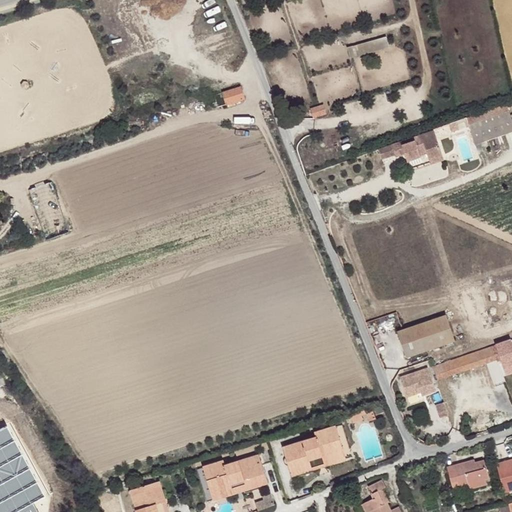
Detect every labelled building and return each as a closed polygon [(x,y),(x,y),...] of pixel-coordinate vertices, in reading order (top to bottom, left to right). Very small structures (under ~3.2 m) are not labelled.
[(385,38),(348,48),(350,57),(388,46),(385,38)] [(224,93),(228,105),(245,99),(241,88),(224,93)] [(511,131),(511,122),(505,104),(466,117),(475,144),(511,131)] [(312,111),(312,113),(313,115),(314,116),(316,117),(325,114),(323,106),(313,109),(312,110),(312,111)] [(455,121),(449,124),(452,132),(458,130),(456,125),(455,121)] [(434,130),(401,141),(404,153),(407,161),(420,157),(419,153),(426,151),(429,159),(442,155),(434,130)] [(401,141),(392,144),(395,154),(394,154),(395,157),(404,153),(401,141)] [(380,149),(378,149),(382,159),(394,154),(395,154),(392,144),(391,144),(380,149)] [(442,155),(429,159),(430,164),(444,159),(442,155)] [(44,232),(59,230),(56,203),(41,205),(44,232)] [(446,316),(399,332),(407,357),(455,341),(446,316)] [(511,343),(511,341),(482,351),(486,364),(497,360),(496,355),(499,354),(501,359),(504,368),(511,364),(511,343)] [(482,351),(439,365),(444,379),(486,364),(482,351)] [(439,365),(434,367),(438,381),(444,379),(439,365)] [(429,369),(401,378),(408,397),(422,392),(423,396),(436,391),(429,369)] [(444,402),(436,405),(440,418),(449,415),(444,402)] [(370,410),(357,415),(360,421),(368,418),(370,421),(374,420),(370,410)] [(284,448),(292,475),(318,467),(316,460),(323,458),(324,460),(335,457),(333,451),(343,448),(336,427),(315,433),(316,438),(284,448)] [(335,457),(336,462),(346,459),(343,448),(333,451),(335,457)] [(203,467),(210,488),(220,485),(222,492),(236,487),(235,483),(239,482),(241,491),(268,483),(260,455),(226,466),(224,461),(203,467)] [(316,460),(318,467),(336,462),(335,457),(324,460),(323,458),(316,460)] [(511,459),(511,460),(497,464),(505,493),(511,490),(511,459)] [(485,480),(489,478),(484,460),(475,463),(474,460),(447,468),(453,488),(469,484),(470,489),(486,484),(485,480)] [(163,511),(162,508),(167,507),(159,481),(132,489),(138,511),(163,511)] [(370,511),(400,511),(398,507),(391,510),(387,503),(384,505),(377,491),(383,489),(386,487),(382,481),(368,488),(374,498),(362,504),(366,511),(370,511)] [(236,487),(222,492),(223,497),(241,491),(239,482),(235,483),(236,487)] [(210,488),(214,500),(223,497),(222,492),(220,485),(210,488)] [(383,489),(377,491),(384,505),(387,503),(389,502),(383,489)] [(272,493),(263,496),(264,500),(256,503),(258,510),(275,505),(272,493)]
